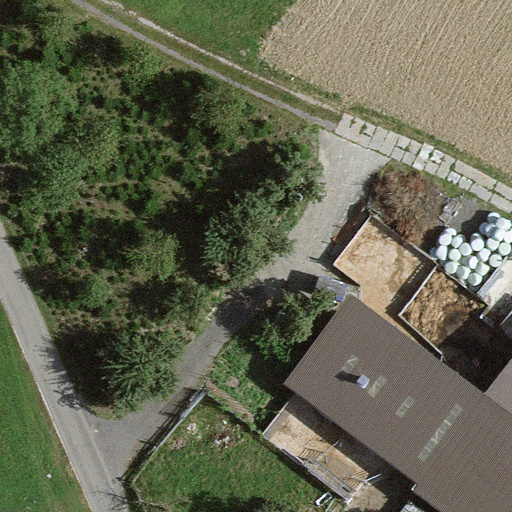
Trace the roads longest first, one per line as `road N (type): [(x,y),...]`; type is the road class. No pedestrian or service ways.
road 1 (track): [(369,137),(99,0)]
road 2 (unclassified): [(0,257),(113,511)]
